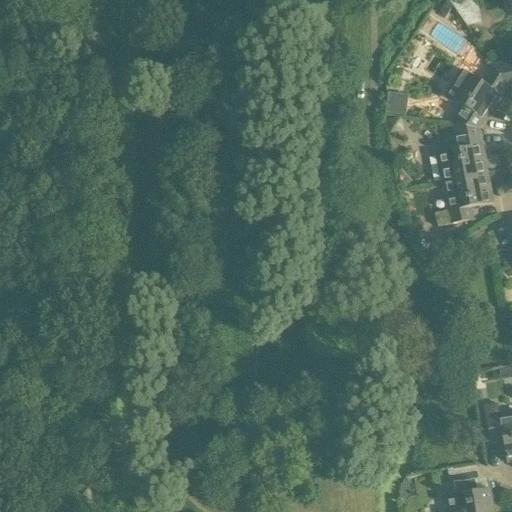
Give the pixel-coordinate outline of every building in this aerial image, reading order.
[(465,25),(481,22),(477,1),(461,4),(465,25)] [(511,63),(493,67),(493,68),(507,89),(511,87),(511,63)] [(478,131),(507,89),(493,68),(482,84),(463,71),(445,97),(465,109),(453,127),(454,127),(478,131)] [(407,113),(408,93),(389,92),(388,112),(407,113)] [(487,175),(478,131),(454,127),(458,150),(436,155),(442,184),(487,175)] [(493,205),(487,175),(442,184),(447,212),(434,215),(437,228),(472,221),(470,209),(493,205)] [(511,462),(511,415),(498,418),(496,406),(484,408),(490,443),(502,440),(506,463),(511,462)] [(465,482),(442,486),(446,511),(493,511),(490,491),(477,493),(475,483),(473,482),(465,483),(465,482)]
